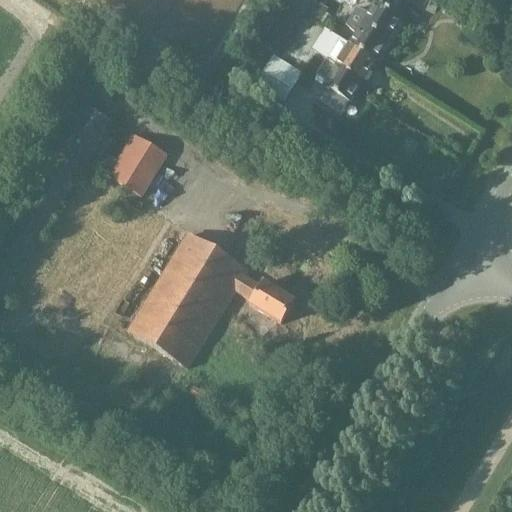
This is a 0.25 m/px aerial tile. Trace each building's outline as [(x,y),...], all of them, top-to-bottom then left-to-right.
[(276,55),(292,29),(302,15),(279,0),(253,40),(276,55)] [(351,19),(388,42),(401,20),(375,4),(368,15),(356,10),(351,19)] [(375,62),(388,42),(351,19),(346,27),(356,36),(349,46),(375,62)] [(362,83),(375,62),(349,46),(325,31),(311,52),(324,61),(325,60),(362,83)] [(255,85),(284,103),(302,75),(272,57),(264,71),(262,69),(256,78),(259,80),(255,85)] [(349,104),(362,83),(325,60),(324,61),(320,68),(330,77),(323,88),(324,89),(316,101),(331,111),(339,98),(349,104)] [(0,307),(113,124),(82,105),(0,239),(0,307)] [(141,200),(167,158),(131,135),(115,162),(108,157),(103,165),(110,169),(104,178),(141,200)] [(291,177),(294,171),(285,166),(282,172),(291,177)] [(280,326),(294,303),(262,284),(260,288),(243,278),(245,274),(186,238),(127,335),(186,371),(234,293),(251,303),(249,307),(280,326)] [(258,263),(265,251),(243,238),(236,249),(258,263)]
